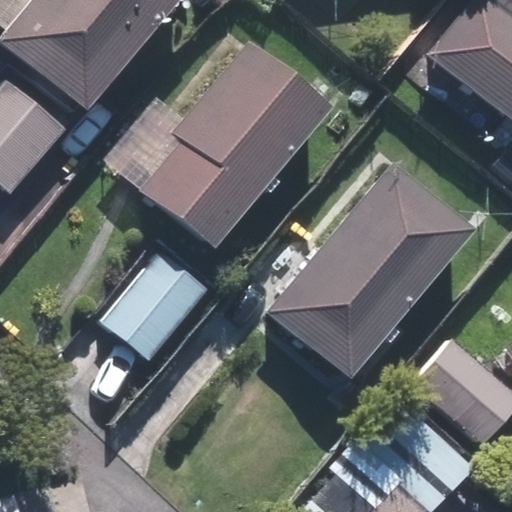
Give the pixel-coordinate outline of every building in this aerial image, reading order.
[(30,0),(0,37),(0,53),(75,115),(170,0),(30,0)] [(425,58),(511,130),(511,24),(508,30),(473,0),(425,58)] [(133,193),(205,251),(318,114),(238,49),(166,138),(173,143),(133,193)] [(0,192),(2,194),(54,131),(0,85),(0,192)] [(262,316),(339,380),(460,234),(382,171),(262,316)] [(140,365),(206,285),(153,241),(87,322),(140,365)] [(511,340),(499,350),(511,366),(511,340)] [(509,402),(445,346),(408,387),(472,444),(509,402)] [(91,511),(83,481),(0,502),(0,511),(91,511)]
